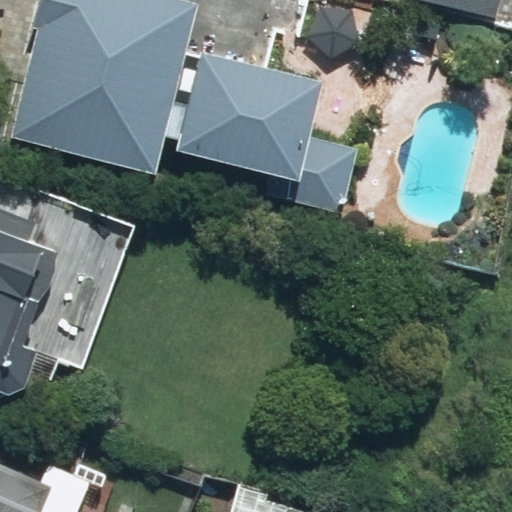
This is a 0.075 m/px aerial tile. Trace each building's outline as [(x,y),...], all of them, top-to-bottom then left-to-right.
[(164,173),(200,0),(40,0),(11,142),(164,173)] [(511,0),(422,0),(422,3),(511,19),(511,0)] [(331,73),(203,47),(183,146),(277,165),(271,195),(351,212),(365,142),(319,133),(331,73)] [(0,206),(0,381),(8,384),(54,221),(0,206)] [(0,511),(122,511),(83,495),(93,470),(52,452),(41,477),(0,458),(0,511)] [(294,491),(239,480),(232,511),(296,511),(290,511),(294,491)]
